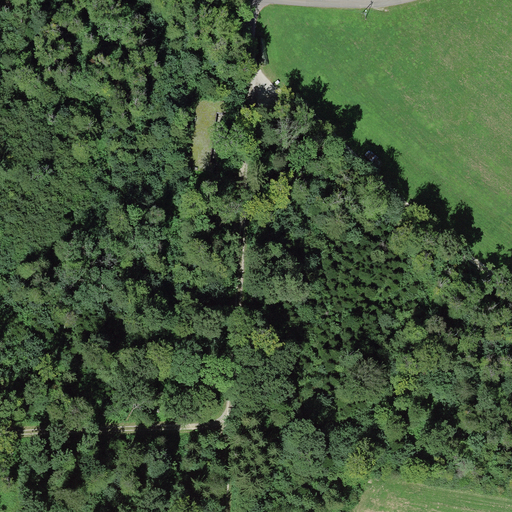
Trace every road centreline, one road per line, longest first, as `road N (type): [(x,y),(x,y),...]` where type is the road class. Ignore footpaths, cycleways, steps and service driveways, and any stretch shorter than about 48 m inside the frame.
road 1 (track): [(252,0),(224,511)]
road 2 (track): [(252,85),(306,112),(431,229),(511,284)]
road 3 (track): [(0,433),(227,427)]
